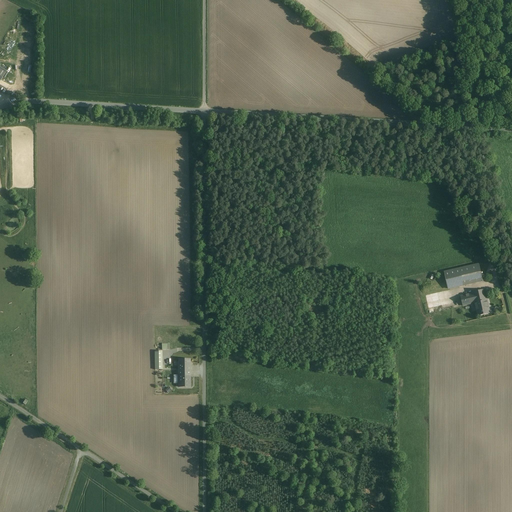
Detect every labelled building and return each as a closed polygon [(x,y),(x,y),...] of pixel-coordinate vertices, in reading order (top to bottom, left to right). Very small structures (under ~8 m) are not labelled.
[(19,44),(26,45),(28,30),(21,29),(19,44)] [(28,36),(24,80),(31,81),(34,37),(28,36)] [(445,272),(448,289),(482,281),(479,265),(445,272)] [(485,290),(472,293),(473,293),(475,303),(478,316),(490,313),(485,290)] [(475,303),(473,293),(461,296),(463,306),(475,303)] [(190,359),(178,359),(179,376),(190,376),(190,359)] [(179,376),(178,376),(178,383),(179,383),(179,387),(190,387),(190,376),(179,376)]
